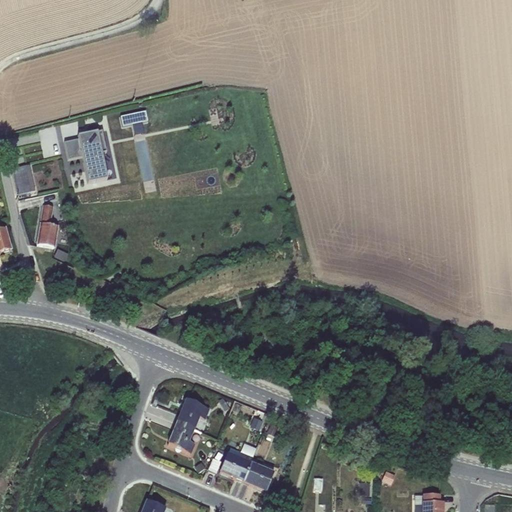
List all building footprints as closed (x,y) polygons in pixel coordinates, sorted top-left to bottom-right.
[(145,113),(120,117),(122,127),(148,122),(145,113)] [(78,140),(64,143),(67,162),(82,158),(87,185),(106,181),(101,154),(106,153),(101,132),(77,137),(78,140)] [(29,166),(11,170),(17,196),(34,193),(29,166)] [(53,208),(43,206),(36,246),(54,249),(57,227),(50,226),(53,208)] [(4,230),(0,231),(0,254),(9,252),(4,230)] [(68,255),(58,250),(54,258),(65,263),(68,255)] [(222,399),(218,403),(225,412),(229,409),(222,399)] [(208,411),(186,401),(177,423),(194,431),(199,419),(204,421),(208,411)] [(253,419),(249,428),(259,432),(262,423),(253,419)] [(194,431),(177,423),(167,446),(190,455),(194,445),(189,443),(194,431)] [(270,426),(266,435),(275,439),(278,429),(270,426)] [(240,454),(252,459),(253,457),(256,450),(244,445),(240,454)] [(240,454),(230,449),(227,456),(226,455),(219,474),(242,484),(250,465),(253,458),(253,457),(252,459),(240,454)] [(250,465),(242,484),(265,493),(273,475),(250,465)] [(386,472),(381,483),(390,487),(395,477),(386,472)] [(322,480),(314,480),(313,492),(321,493),(322,480)] [(360,485),(359,485),(359,497),(369,497),(369,485),(360,485)] [(439,497),(414,497),(414,511),(441,511),(442,505),(439,505),(439,497)] [(146,502),(141,511),(163,511),(165,510),(146,502)]
